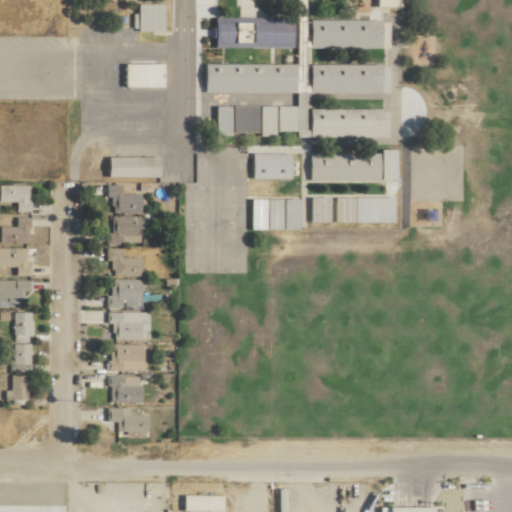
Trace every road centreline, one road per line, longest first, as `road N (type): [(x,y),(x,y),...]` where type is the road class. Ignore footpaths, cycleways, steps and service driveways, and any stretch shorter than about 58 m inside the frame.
road 1 (residential): [(0,463),(511,463)]
road 2 (residential): [(58,463),(60,200)]
